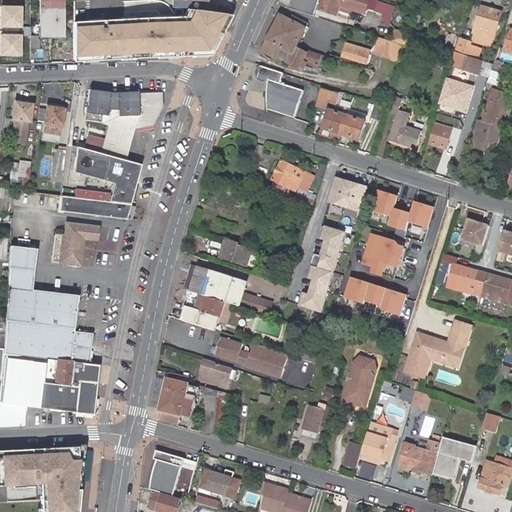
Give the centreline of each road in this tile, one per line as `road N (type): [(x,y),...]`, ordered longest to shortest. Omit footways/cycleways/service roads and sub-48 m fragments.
road 1 (secondary): [(218,97),(179,213),(133,424)]
road 2 (residential): [(218,97),(230,119),(511,209)]
road 3 (residential): [(432,511),(133,424)]
road 4 (residential): [(218,97),(171,67),(0,75)]
road 5 (residential): [(0,434),(130,435)]
